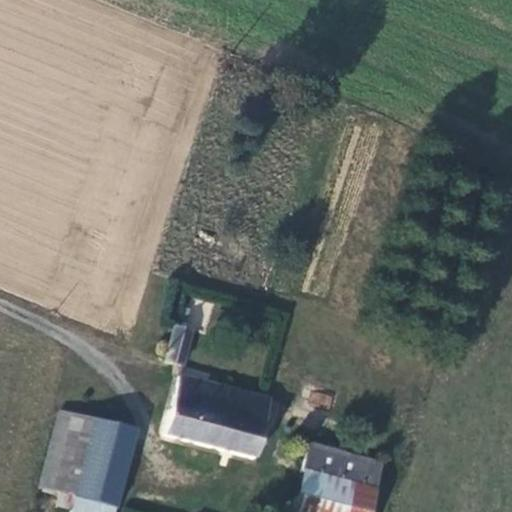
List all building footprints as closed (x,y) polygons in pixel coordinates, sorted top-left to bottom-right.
[(157,361),(175,365),(182,329),(165,325),(157,361)] [(253,456),(270,397),(172,374),(160,433),(253,456)] [(308,404),(329,408),(332,395),(311,390),(308,404)] [(27,509),(37,511),(101,511),(102,510),(68,500),(91,421),(55,411),(27,509)] [(132,432),(91,421),(68,500),(102,510),(109,511),(116,482),(132,432)] [(307,468),(316,471),(322,450),(313,447),(307,468)] [(384,466),(322,450),(316,471),(377,488),(384,466)] [(293,511),(303,511),(316,471),(307,468),(293,511)] [(370,511),(377,488),(316,471),(303,511),(370,511)]
